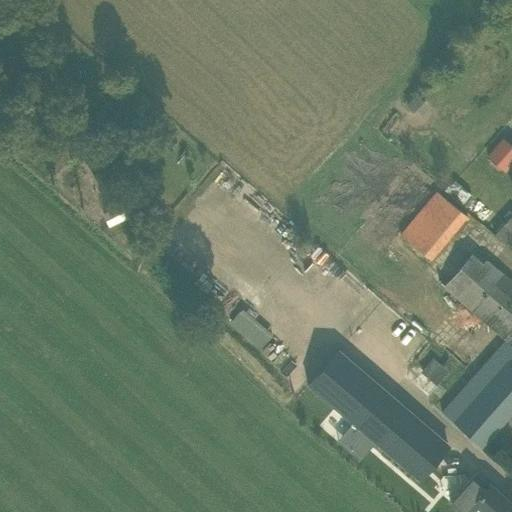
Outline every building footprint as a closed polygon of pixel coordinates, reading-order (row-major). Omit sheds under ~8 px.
[(488,157),(504,170),(511,160),(511,150),(501,142),(488,157)] [(400,236),(432,262),(468,218),(436,192),(400,236)] [(511,214),(494,234),(511,251),(511,214)] [(511,283),(502,275),(499,278),(472,255),(443,287),(504,340),(511,347),(511,283)] [(239,308),(228,324),(261,347),(272,331),(239,308)] [(511,347),(504,340),(455,397),(442,412),(481,446),(511,410),(511,347)] [(309,382),(419,478),(448,445),(404,407),(402,409),(336,352),(309,382)] [(421,369),(434,382),(446,370),(432,357),(421,369)] [(356,427),(345,440),(405,493),(417,479),(356,427)] [(509,511),(511,509),(511,504),(490,484),(475,472),(449,501),(461,511),(465,511),(471,506),(477,511),(509,511)]
